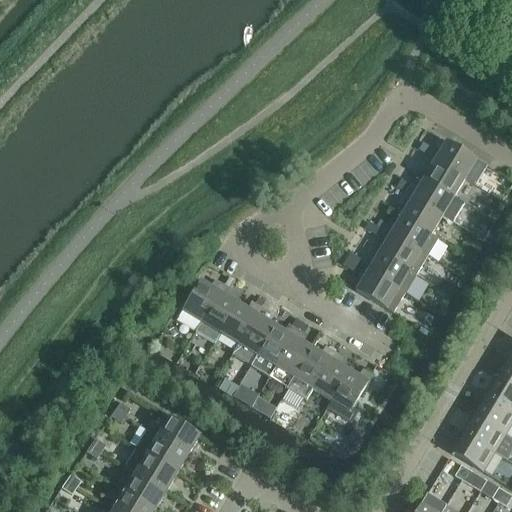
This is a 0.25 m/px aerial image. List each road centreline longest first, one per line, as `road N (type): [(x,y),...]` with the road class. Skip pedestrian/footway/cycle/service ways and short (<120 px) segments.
road 1 (unclassified): [(0,336),(116,203),(323,0)]
road 2 (residential): [(286,213),(370,141),(405,97),(511,161)]
road 3 (residential): [(511,294),(380,511)]
road 4 (residential): [(307,301),(234,249),(286,213)]
